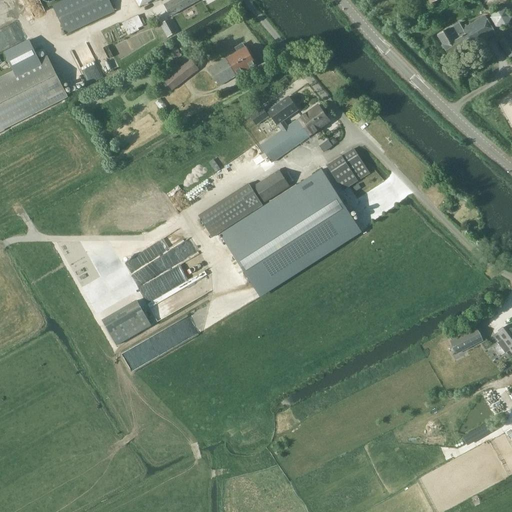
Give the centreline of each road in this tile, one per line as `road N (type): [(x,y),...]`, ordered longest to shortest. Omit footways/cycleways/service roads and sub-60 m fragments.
road 1 (unclassified): [(511,278),(353,134),(246,0)]
road 2 (track): [(34,240),(144,239),(285,160),(312,166),(353,134)]
road 3 (tertiary): [(511,167),(341,0)]
road 4 (track): [(7,0),(31,46),(56,38),(67,55),(132,22),(125,0)]
